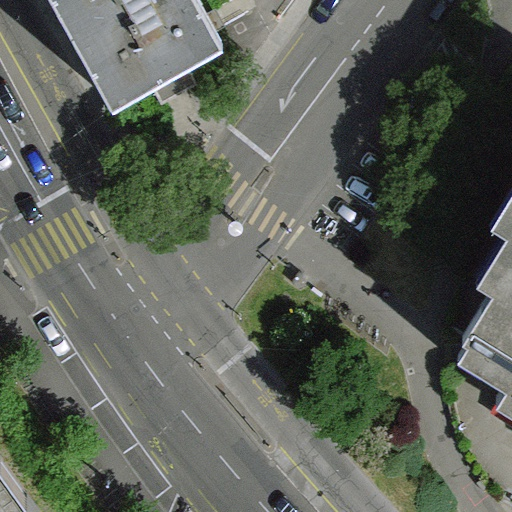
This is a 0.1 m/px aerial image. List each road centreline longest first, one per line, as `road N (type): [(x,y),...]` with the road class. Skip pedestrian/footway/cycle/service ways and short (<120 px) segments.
road 1 (residential): [(392,0),(249,201),(185,263),(119,308)]
road 2 (secondary): [(119,308),(277,511)]
road 3 (secondary): [(0,123),(65,237),(119,308)]
